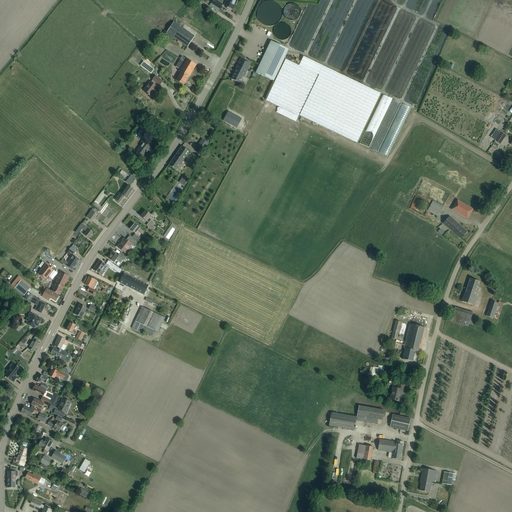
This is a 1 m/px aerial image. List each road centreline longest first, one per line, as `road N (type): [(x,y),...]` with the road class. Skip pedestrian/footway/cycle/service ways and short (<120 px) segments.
road 1 (unclassified): [(13,411),(85,265),(174,144),(250,0)]
road 2 (unclassified): [(399,511),(455,270),(511,184)]
